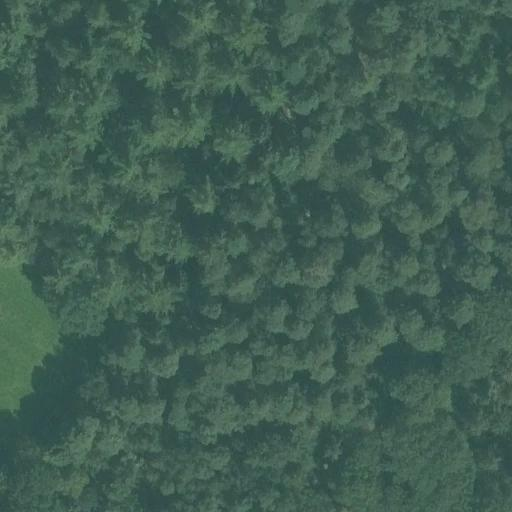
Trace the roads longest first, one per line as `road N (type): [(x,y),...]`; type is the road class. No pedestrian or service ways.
road 1 (track): [(0,445),(385,415)]
road 2 (track): [(511,275),(297,511)]
